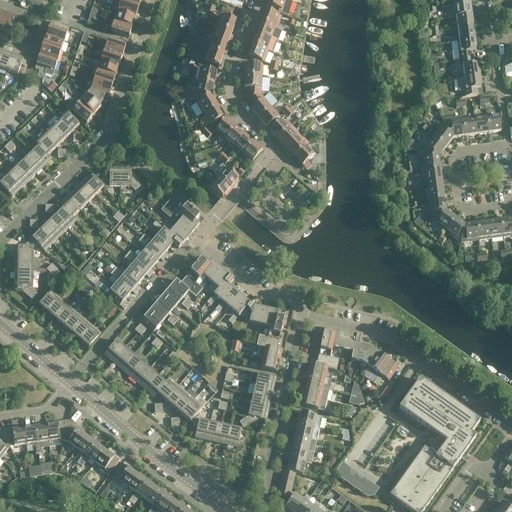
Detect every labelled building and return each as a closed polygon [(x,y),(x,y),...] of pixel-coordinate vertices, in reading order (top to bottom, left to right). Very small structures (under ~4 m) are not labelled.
[(32,0),(31,4),(45,8),(48,1),(45,0),(32,0)] [(139,8),(141,0),(121,0),(121,2),(139,8)] [(285,0),(269,0),(267,7),(275,10),(274,13),(287,17),(292,2),(287,0),(285,0)] [(135,18),(139,8),(121,2),(117,12),(135,18)] [(469,8),(469,4),(446,7),(447,19),(454,18),(472,16),(471,8),(469,8)] [(206,12),(210,13),(213,14),(215,8),(208,6),(206,12)] [(114,21),(132,27),(135,18),(117,12),(114,21)] [(265,12),(263,19),(261,23),(277,29),(281,18),(265,12)] [(473,24),(472,16),(454,18),(455,30),(472,28),(471,24),(473,24)] [(212,25),(212,26),(216,28),(231,34),(236,23),(220,17),(216,26),(212,25)] [(114,21),(111,32),(129,38),(132,27),(114,21)] [(64,42),(67,33),(69,28),(51,22),(46,36),(64,42)] [(257,26),(255,34),(272,41),(277,42),(281,30),(277,29),(261,23),(260,27),(257,26)] [(216,28),(211,39),(229,46),(232,39),(230,38),(231,34),(216,28)] [(472,32),(472,28),(455,30),(450,30),(451,42),(457,42),(475,39),(474,31),(472,32)] [(253,46),(268,52),(272,41),(255,34),(252,41),(254,42),(253,46)] [(61,52),(64,42),(46,36),(43,46),(61,52)] [(211,39),(207,51),(223,56),(224,53),(226,54),(229,46),(211,39)] [(476,47),(475,39),(457,42),(459,60),(472,59),(472,52),(475,52),(474,48),(476,47)] [(125,47),(108,42),(107,41),(104,51),(122,57),(125,47)] [(57,62),(61,52),(43,46),(39,56),(57,62)] [(264,63),(268,52),(253,46),(248,57),(264,63)] [(511,50),(506,51),(507,60),(501,61),(502,69),(511,67),(511,50)] [(13,55),(3,51),(0,59),(0,69),(7,72),(13,55)] [(104,51),(101,60),(119,66),(122,57),(104,51)] [(207,51),(203,62),(218,68),(223,56),(207,51)] [(25,67),(27,59),(13,55),(7,72),(18,75),(21,66),(25,67)] [(52,77),(54,71),(57,62),(39,56),(35,70),(39,71),(37,78),(43,80),(45,74),(52,77)] [(473,65),(472,59),(459,60),(454,61),(455,72),(461,72),(462,79),(480,77),(479,69),(477,69),(477,65),(473,65)] [(119,66),(101,60),(98,70),(116,76),(119,66)] [(245,76),(262,78),(263,66),(246,64),(245,76)] [(200,69),(198,81),(214,84),(217,73),(200,69)] [(112,85),(116,76),(98,70),(94,79),(112,85)] [(260,95),(262,78),(245,76),(244,89),(248,89),(247,99),(260,95)] [(480,77),(462,79),(457,80),(458,92),(464,91),(464,98),(478,96),(477,89),(480,89),(480,85),(481,85),(480,77)] [(91,89),(109,95),(112,85),(94,79),(91,89)] [(214,84),(198,81),(193,100),(194,100),(211,97),(211,96),(214,84)] [(91,89),(91,90),(86,95),(99,106),(102,103),(106,104),(109,95),(91,89)] [(94,115),(101,108),(99,106),(86,95),(79,103),(94,115)] [(258,119),(271,108),(260,95),(247,99),(253,107),(251,110),(258,119)] [(194,100),(203,116),(218,107),(211,97),(194,100)] [(79,103),(72,111),(87,123),(94,115),(79,103)] [(203,116),(210,126),(224,117),(218,107),(203,116)] [(258,119),(267,129),(279,118),(271,108),(258,119)] [(79,125),(66,112),(59,120),(71,133),(79,125)] [(498,115),(486,117),(489,134),(501,132),(498,115)] [(465,137),(462,120),(462,117),(442,119),(444,123),(453,138),(465,137)] [(474,119),(476,135),(489,134),(486,117),(474,119)] [(226,119),(215,132),(219,136),(216,140),(220,143),(223,140),(235,127),(226,119)] [(281,119),(269,131),(277,139),(289,128),(291,126),(288,122),(285,124),(281,119)] [(462,120),(465,137),(476,135),(474,119),(462,120)] [(71,133),(59,120),(51,128),(63,141),(71,133)] [(453,138),(444,123),(432,138),(446,148),(453,138)] [(425,132),(428,129),(422,124),(419,128),(425,132)] [(289,128),(277,139),(280,143),(278,144),(283,150),(297,137),(303,132),(302,131),(299,134),(291,126),(289,128)] [(223,140),(233,148),(244,135),(235,127),(223,140)] [(43,136),(55,149),(63,141),(51,128),(43,136)] [(20,133),(25,139),(28,136),(23,130),(20,133)] [(297,137),(283,150),(289,156),(291,154),(294,157),(306,146),(308,143),(301,136),(304,133),(303,132),(297,137)] [(233,148),(242,156),(253,143),(244,135),(233,148)] [(43,136),(35,143),(38,147),(48,156),(55,149),(43,136)] [(421,153),(438,157),(446,148),(432,138),(421,153)] [(411,142),(407,149),(411,150),(415,144),(411,142)] [(13,151),(15,148),(10,143),(7,145),(13,151)] [(242,156),(252,164),(262,151),(253,143),(242,156)] [(7,145),(4,148),(10,154),(13,151),(7,145)] [(294,157),(306,170),(310,165),(307,162),(314,155),(306,146),(294,157)] [(43,167),(51,159),(48,156),(38,147),(31,154),(43,167)] [(438,157),(421,153),(417,152),(420,172),(423,171),(440,169),(438,157)] [(221,162),(226,156),(222,153),(218,158),(221,162)] [(31,154),(23,162),(35,175),(43,167),(31,154)] [(226,156),(221,162),(225,165),(230,159),(226,156)] [(23,162),(15,170),(28,183),(35,175),(23,162)] [(218,177),(232,190),(238,184),(236,182),(239,179),(226,168),(222,165),(214,174),(218,177)] [(120,170),(109,169),(109,180),(97,180),(104,188),(104,187),(120,188),(120,170)] [(427,202),(444,199),(442,184),(440,169),(423,171),(425,187),(427,202)] [(15,170),(7,177),(20,190),(28,183),(15,170)] [(135,191),(140,187),(136,182),(132,178),(132,170),(120,170),(120,188),(132,188),(135,191)] [(97,180),(91,174),(83,182),(96,195),(104,188),(97,180)] [(0,184),(0,185),(12,198),(20,190),(7,177),(0,184)] [(210,187),(222,198),(225,194),(227,196),(232,190),(218,177),(210,187)] [(88,203),(96,195),(83,182),(75,190),(88,203)] [(80,211),(88,203),(75,190),(68,198),(80,211)] [(169,234),(176,239),(182,245),(199,225),(195,222),(199,217),(174,195),(161,211),(169,218),(175,211),(183,218),(169,234)] [(68,198),(60,205),(63,209),(72,218),(73,218),(80,211),(68,198)] [(430,220),(446,212),(446,211),(444,199),(427,202),(430,220)] [(277,200),(271,203),(276,211),(282,208),(277,200)] [(68,229),(76,221),(73,218),(72,218),(63,209),(56,216),(68,229)] [(124,217),(118,212),(116,215),(122,220),(124,217)] [(446,212),(430,220),(430,221),(445,232),(455,219),(446,212)] [(113,218),(119,223),(122,220),(116,215),(113,218)] [(56,216),(48,224),(60,237),(68,229),(56,216)] [(464,226),(455,219),(445,232),(460,243),(464,226)] [(511,219),(500,221),(502,238),(511,236),(511,219)] [(500,221),(488,223),(490,239),(502,238),(500,221)] [(488,223),(476,224),(479,241),(490,239),(488,223)] [(48,224),(40,231),(52,244),(60,237),(48,224)] [(479,241),(476,224),(465,226),(464,226),(460,243),(460,244),(479,241)] [(110,234),(104,229),(101,232),(107,237),(110,234)] [(182,245),(176,239),(169,234),(163,229),(156,238),(169,249),(173,244),(179,249),(182,245)] [(52,244),(40,231),(32,239),(37,244),(45,252),(52,244)] [(99,235),(105,240),(107,237),(101,232),(99,235)] [(156,238),(149,246),(165,259),(167,256),(165,254),(169,249),(156,238)] [(32,239),(23,248),(15,247),(15,258),(33,259),(33,248),(37,244),(32,239)] [(142,254),(155,265),(160,260),(162,262),(165,259),(149,246),(142,254)] [(155,265),(142,254),(135,262),(151,275),(153,273),(150,270),(155,265)] [(15,269),(33,270),(33,259),(15,258),(15,269)] [(206,263),(202,260),(201,259),(180,284),(189,292),(195,298),(203,289),(202,288),(205,285),(204,281),(201,278),(202,276),(218,289),(224,283),(229,277),(209,259),(206,263)] [(128,270),(141,281),(145,276),(148,278),(151,275),(135,262),(128,270)] [(51,265),(49,267),(54,273),(57,270),(51,265)] [(51,275),(54,273),(49,267),(46,270),(51,275)] [(108,267),(104,271),(110,275),(111,274),(113,271),(108,267)] [(15,281),(33,281),(33,270),(15,269),(15,281)] [(121,278),(137,292),(139,289),(136,286),(141,281),(128,270),(121,278)] [(224,283),(218,289),(213,295),(222,303),(233,290),(228,286),(233,280),(229,277),(224,283)] [(134,295),(137,292),(121,278),(114,287),(127,298),(131,292),(134,295)] [(15,281),(15,292),(22,292),(32,300),(36,295),(33,292),(33,281),(15,281)] [(189,292),(180,284),(176,281),(171,286),(169,284),(166,287),(182,300),(189,292)] [(114,287),(107,295),(116,303),(122,309),(125,305),(122,303),(127,298),(114,287)] [(166,292),(162,297),(175,308),(182,300),(166,287),(163,290),(166,292)] [(233,290),(222,303),(230,309),(243,294),(241,291),(238,294),(233,290)] [(51,292),(39,305),(47,312),(59,299),(51,292)] [(247,309),(251,313),(253,306),(252,306),(244,299),(246,296),(243,294),(230,309),(239,317),(247,309)] [(154,300),(152,303),(168,316),(175,308),(162,297),(157,302),(154,300)] [(67,306),(59,299),(47,312),(55,320),(67,306)] [(152,308),(148,314),(161,325),(168,316),(152,303),(149,306),(152,308)] [(111,305),(104,313),(110,318),(117,310),(111,305)] [(76,313),(67,306),(55,320),(64,327),(76,313)] [(276,351),(284,319),(278,318),(279,312),(253,306),(251,313),(249,322),(270,327),(268,337),(259,335),(256,346),(260,347),(276,351)] [(84,320),(76,313),(64,327),(72,334),(84,320)] [(144,325),(153,333),(161,325),(148,314),(143,319),(140,316),(137,320),(144,325)] [(92,327),(84,320),(72,334),(80,341),(92,327)] [(138,333),(143,327),(140,325),(135,331),(138,333)] [(89,348),(101,334),(92,327),(80,341),(89,348)] [(141,336),(146,330),(143,327),(138,333),(141,336)] [(355,341),(358,342),(359,341),(361,341),(362,337),(331,330),(330,335),(324,334),(316,366),(328,368),(327,369),(336,371),(339,360),(330,358),(332,348),(353,353),(355,341)] [(151,345),(154,347),(159,341),(156,339),(151,345)] [(116,341),(104,355),(113,362),(124,348),(116,341)] [(162,344),(159,341),(154,347),(157,350),(162,344)] [(238,353),(241,343),(233,341),(231,351),(238,353)] [(359,341),(358,342),(355,341),(353,353),(351,360),(362,362),(366,346),(360,345),(361,341),(359,341)] [(366,346),(362,362),(371,369),(380,355),(369,347),(366,346)] [(282,352),(276,351),(260,347),(257,358),(263,359),(283,364),(284,360),(280,359),(282,352)] [(133,355),(124,348),(113,362),(121,369),(133,355)] [(167,358),(170,361),(175,355),(172,352),(167,358)] [(129,376),(141,363),(133,355),(121,369),(129,376)] [(178,357),(175,355),(170,361),(173,363),(178,357)] [(380,355),(371,369),(380,375),(389,361),(392,358),(388,356),(386,359),(380,355)] [(282,367),(283,364),(263,359),(260,370),(277,373),(278,366),(282,367)] [(395,365),(389,361),(380,375),(388,381),(396,371),(401,365),(397,362),(395,365)] [(149,369),(141,363),(129,376),(137,383),(149,369)] [(325,379),(327,369),(328,368),(316,366),(311,364),(309,371),(306,371),(305,374),(325,379)] [(146,391),(157,376),(149,369),(137,383),(146,391)] [(255,385),(273,389),(275,378),(258,374),(255,385)] [(308,379),(306,385),(323,389),(325,379),(305,374),(304,378),(308,379)] [(157,394),(166,384),(165,384),(157,376),(146,391),(154,398),(157,394)] [(166,384),(157,394),(166,401),(177,387),(169,380),(165,384),(166,384)] [(475,438),(471,435),(473,432),(479,423),(420,380),(399,409),(399,410),(400,410),(423,427),(424,427),(434,435),(424,448),(416,460),(415,461),(390,496),(406,508),(411,511),(422,511),(461,458),(475,438)] [(121,390),(127,397),(134,390),(128,384),(121,390)] [(253,396),(270,400),(273,389),(255,385),(253,396)] [(301,392),(300,395),(326,401),(328,390),(325,390),(323,389),(306,385),(305,392),(301,392)] [(166,401),(174,408),(185,394),(177,387),(166,401)] [(174,408),(182,415),(194,401),(185,394),(174,408)] [(299,399),(303,400),(301,407),(323,412),(326,401),(300,395),(299,399)] [(250,406),(268,410),(270,400),(253,396),(250,406)] [(354,398),(353,405),(359,407),(360,405),(364,405),(363,400),(354,398)] [(182,415),(190,422),(195,417),(202,408),(194,401),(182,415)] [(248,417),(244,420),(247,426),(257,419),(265,421),(268,410),(250,406),(248,417)] [(344,417),(349,418),(356,409),(350,408),(344,417)] [(319,430),(322,418),(300,413),(298,421),(294,420),(293,424),(319,430)] [(190,422),(197,428),(195,438),(205,440),(210,423),(199,420),(195,417),(190,422)] [(247,426),(244,420),(239,422),(243,428),(247,426)] [(69,421),(53,423),(53,426),(46,426),(48,442),(64,440),(69,421)] [(87,437),(81,433),(83,431),(69,421),(64,440),(77,450),(87,437)] [(210,423),(205,440),(216,443),(220,425),(210,423)] [(292,428),(296,429),(295,436),(317,441),(319,430),(293,424),(292,428)] [(46,426),(39,427),(39,425),(34,426),(37,444),(37,445),(38,453),(41,453),(40,448),(49,447),(48,442),(46,426)] [(220,425),(216,443),(227,445),(231,428),(220,425)] [(34,426),(30,426),(31,429),(23,430),(25,445),(37,444),(34,426)] [(0,430),(0,431),(6,442),(6,441),(10,447),(14,447),(25,445),(23,430),(17,430),(16,428),(0,430)] [(227,445),(238,448),(242,430),(231,428),(227,445)] [(0,431),(0,459),(0,460),(10,447),(6,441),(6,442),(0,431)] [(288,447),(314,453),(317,441),(295,436),(293,444),(289,443),(288,447)] [(97,442),(94,440),(92,442),(87,437),(77,450),(86,456),(97,442)] [(104,451),(99,447),(101,445),(97,442),(86,456),(95,463),(104,451)] [(288,447),(287,452),(291,453),(289,460),(305,463),(311,465),(314,453),(288,447)] [(120,460),(112,453),(110,455),(104,451),(95,463),(101,468),(99,470),(108,476),(120,460)] [(284,467),(282,471),(283,471),(295,474),(302,476),(305,476),(306,472),(303,472),(305,463),(289,460),(288,468),(284,467)] [(128,488),(137,475),(132,471),(133,469),(124,463),(112,480),(121,486),(122,484),(128,488)] [(342,463),(337,470),(339,478),(341,479),(350,468),(343,463),(342,463)] [(350,468),(341,479),(349,485),(357,473),(350,468)] [(282,477),(294,480),(295,474),(283,471),(282,477)] [(357,473),(349,485),(356,490),(364,478),(357,473)] [(145,477),(143,479),(137,475),(128,488),(138,495),(148,480),(145,477)] [(280,483),(292,486),(294,480),(282,477),(280,483)] [(364,478),(356,490),(364,495),(372,484),(364,478)] [(138,495),(136,497),(138,499),(140,500),(141,497),(147,501),(156,489),(150,484),(152,482),(148,480),(138,495)] [(279,489),(291,492),(292,486),(280,483),(279,489)] [(372,484),(364,495),(367,497),(374,497),(379,489),(372,484)] [(147,501),(152,505),(151,508),(152,509),(150,511),(149,511),(156,511),(154,511),(167,493),(163,491),(162,493),(156,489),(147,501)] [(278,495),(289,498),(291,492),(279,489),(278,495)] [(156,511),(158,511),(160,511),(161,511),(167,511),(175,502),(169,498),(170,496),(167,493),(154,511),(156,511)] [(291,511),(297,511),(304,502),(306,503),(310,498),(306,495),(302,500),(294,494),(283,511),(284,511),(288,511),(289,511),(291,511)] [(182,504),(180,506),(175,502),(167,511),(181,511),(185,507),(182,504)] [(311,511),(314,509),(316,510),(319,505),(316,502),(312,507),(306,503),(304,502),(297,511),(311,511)] [(496,511),(511,511),(511,508),(504,503),(500,509),(496,507),(494,510),(496,511)]
